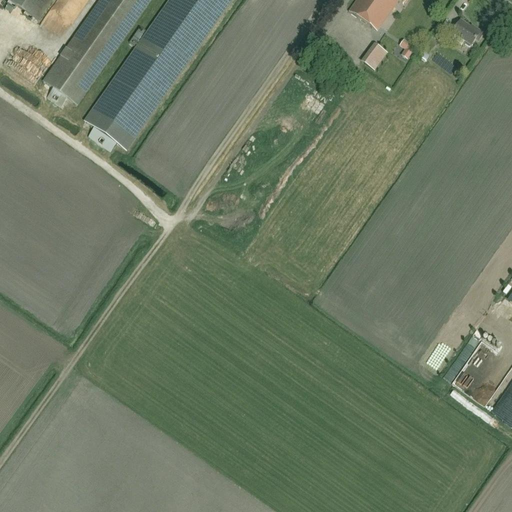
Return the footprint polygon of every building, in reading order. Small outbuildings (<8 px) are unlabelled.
[(7,0),(38,21),(53,0),(7,0)] [(152,0),(100,0),(42,83),(77,108),(152,0)] [(233,0),(171,0),(85,123),(127,153),(233,0)] [(357,0),(349,12),(377,32),(399,1),(397,0),(357,0)] [(452,33),(465,43),(465,46),(469,48),(470,48),(476,41),(479,43),(484,35),(475,29),(474,31),(460,22),(452,33)] [(511,35),(511,26),(508,24),(503,30),(511,35)] [(442,41),(450,30),(443,26),(435,37),(442,41)] [(407,50),(410,44),(402,39),(399,45),(407,50)] [(362,60),(374,69),(387,51),(375,42),(362,60)] [(402,55),(407,58),(412,52),(408,48),(402,55)] [(426,61),(429,55),(423,52),(420,58),(426,61)] [(495,313),(502,318),(503,316),(510,321),(511,319),(511,302),(506,298),(495,313)]
